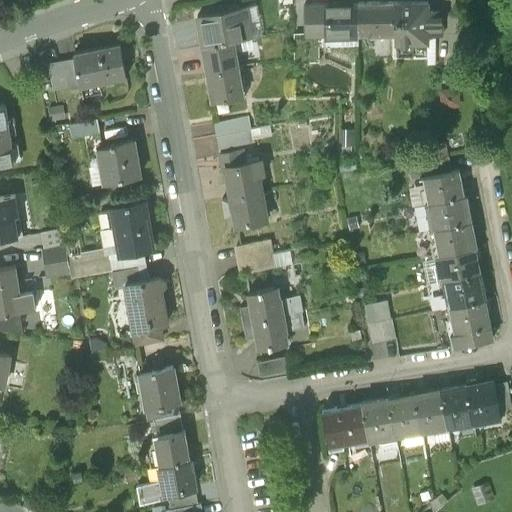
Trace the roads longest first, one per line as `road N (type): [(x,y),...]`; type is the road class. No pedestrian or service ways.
road 1 (residential): [(146,0),(216,398)]
road 2 (residential): [(287,397),(498,358),(511,343)]
road 3 (residential): [(511,323),(475,168)]
